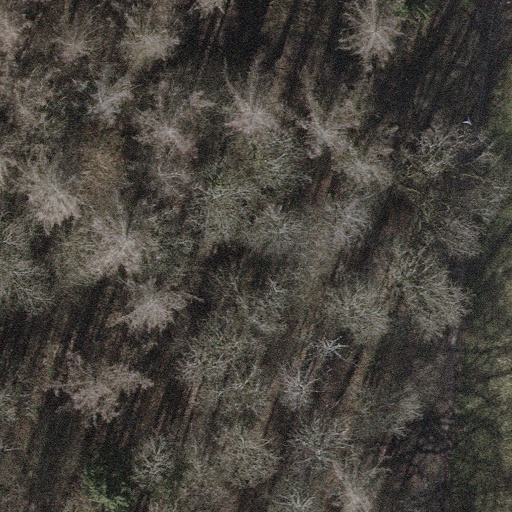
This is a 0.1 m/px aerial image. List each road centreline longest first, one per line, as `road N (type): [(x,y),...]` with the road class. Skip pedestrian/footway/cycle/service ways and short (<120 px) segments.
road 1 (track): [(440,511),(469,108),(491,0)]
road 2 (track): [(149,0),(469,108)]
